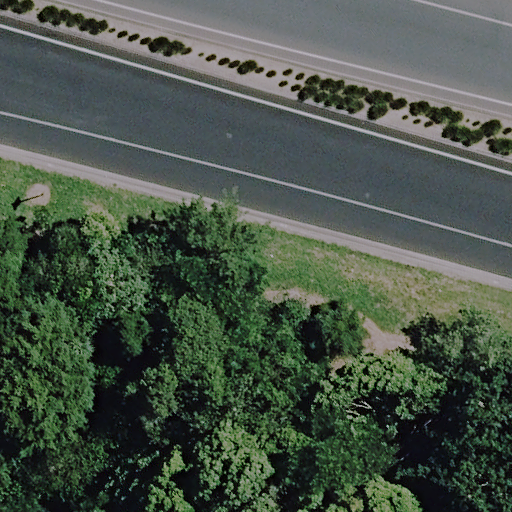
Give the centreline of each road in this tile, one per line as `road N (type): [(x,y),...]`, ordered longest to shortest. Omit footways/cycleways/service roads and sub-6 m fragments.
road 1 (primary): [(511,244),(0,105)]
road 2 (primary): [(324,0),(511,51)]
